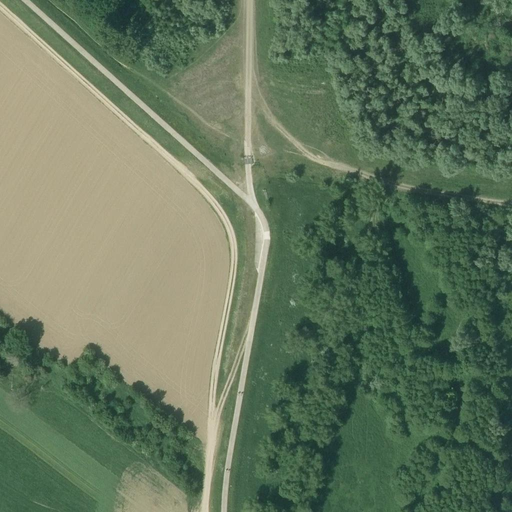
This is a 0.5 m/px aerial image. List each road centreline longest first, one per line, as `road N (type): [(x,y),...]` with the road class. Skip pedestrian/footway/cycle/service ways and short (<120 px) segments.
road 1 (track): [(0,7),(220,211),(234,264),(212,425)]
road 2 (track): [(247,67),(274,123),(321,163),(399,191),(511,208)]
road 3 (track): [(247,141),(135,74),(50,0)]
road 4 (track): [(253,308),(212,425)]
